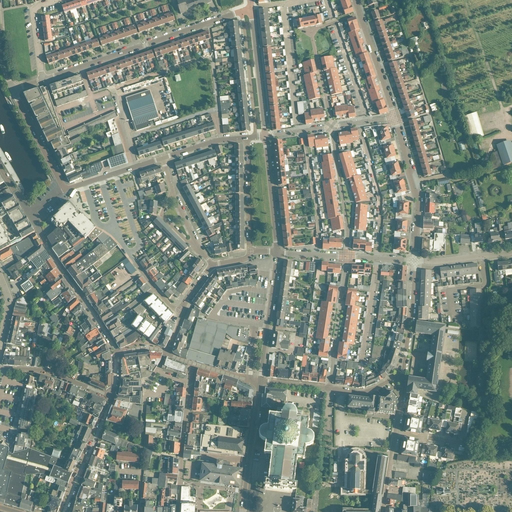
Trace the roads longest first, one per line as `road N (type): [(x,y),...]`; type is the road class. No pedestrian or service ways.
road 1 (residential): [(42,79),(240,11)]
road 2 (residential): [(116,353),(29,212)]
road 3 (residential): [(138,511),(145,391),(165,351)]
road 4 (residential): [(178,511),(193,364)]
road 5 (residential): [(358,13),(312,36),(330,125)]
road 6 (residential): [(348,257),(330,125)]
road 7 (residential): [(329,388),(348,257)]
road 8 (tertiary): [(243,511),(259,381)]
road 9 (tertiary): [(259,381),(276,252)]
road 10 (tertiary): [(265,137),(251,8)]
road 11 (residential): [(255,137),(240,11)]
road 12 (residential): [(64,511),(111,394)]
